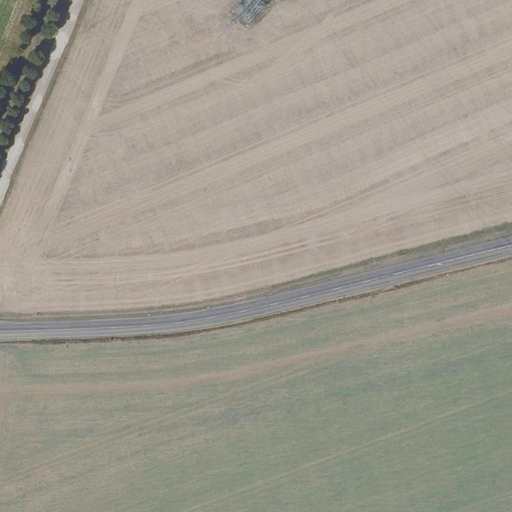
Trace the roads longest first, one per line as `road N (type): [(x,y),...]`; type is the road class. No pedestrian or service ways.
road 1 (tertiary): [(511,241),(179,321),(0,330)]
road 2 (track): [(0,187),(78,0)]
